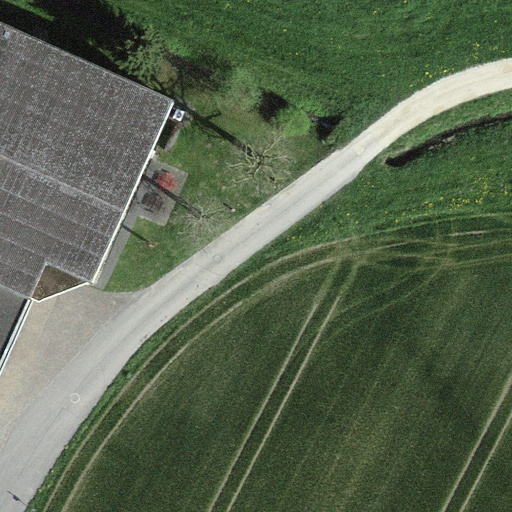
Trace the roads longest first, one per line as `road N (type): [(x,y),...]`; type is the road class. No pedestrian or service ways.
road 1 (track): [(511,92),(367,137),(191,275)]
road 2 (unclassified): [(191,275),(0,484)]
